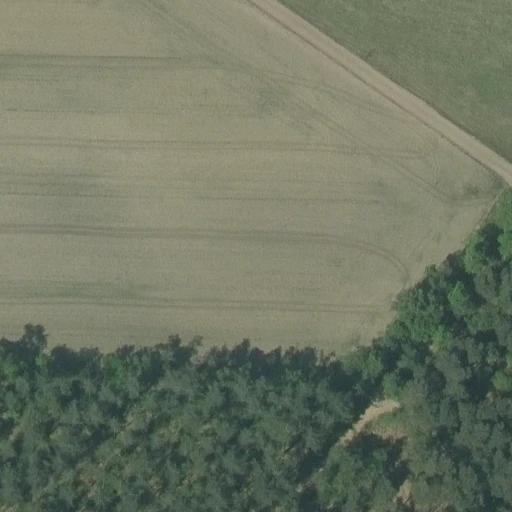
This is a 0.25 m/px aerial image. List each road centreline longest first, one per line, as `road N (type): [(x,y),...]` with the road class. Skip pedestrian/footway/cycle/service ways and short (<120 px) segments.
road 1 (track): [(511,236),(266,511)]
road 2 (track): [(253,0),(511,181)]
